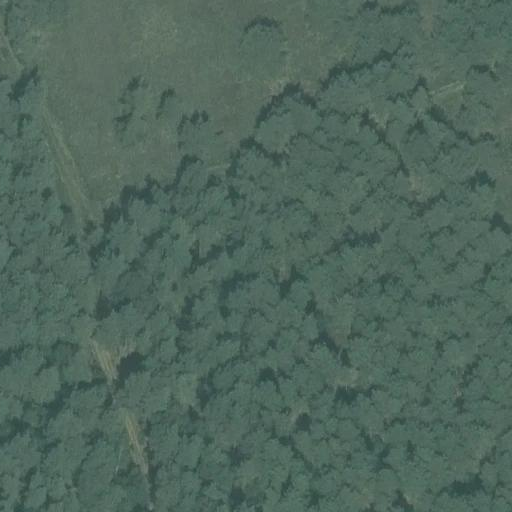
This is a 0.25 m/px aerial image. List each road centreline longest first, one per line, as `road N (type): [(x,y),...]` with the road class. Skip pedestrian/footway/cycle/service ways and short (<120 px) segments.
road 1 (track): [(100,230),(213,171),(303,141),(511,45)]
road 2 (track): [(71,180),(170,354),(234,511)]
road 3 (track): [(165,511),(81,240),(71,180)]
road 4 (track): [(71,180),(0,35)]
